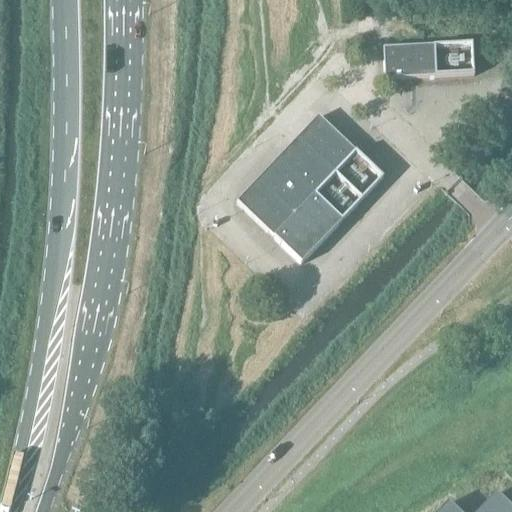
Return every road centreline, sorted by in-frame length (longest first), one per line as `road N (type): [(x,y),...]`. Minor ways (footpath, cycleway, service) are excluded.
road 1 (primary): [(43,511),(77,406),(108,264),(124,0)]
road 2 (primary): [(59,0),(50,280),(4,511)]
road 3 (unclassified): [(228,511),(511,220)]
